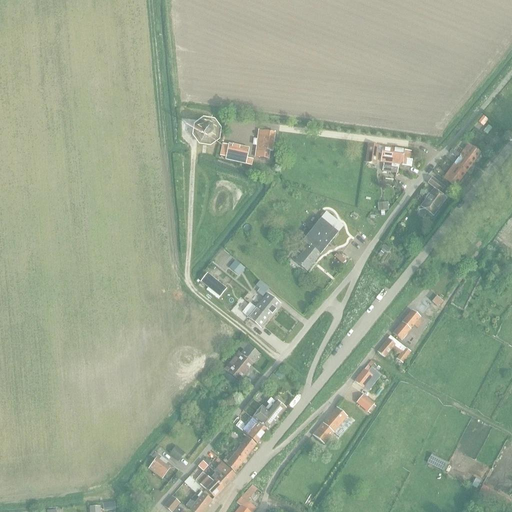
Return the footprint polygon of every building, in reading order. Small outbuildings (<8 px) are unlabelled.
[(198,145),(210,147),(219,140),(221,128),(214,119),(203,117),(193,124),(192,135),(198,145)] [(267,151),(272,152),(274,133),(259,131),(256,150),(262,150),(261,153),(267,154),(267,151)] [(232,139),(232,140),(224,138),(220,158),(228,159),(230,149),(232,150),(233,147),(243,149),(245,141),(232,139)] [(390,173),(393,150),(383,148),(383,147),(378,146),(378,148),(368,146),(366,163),(375,164),(377,152),(382,153),(380,163),(383,163),(382,172),(390,173)] [(463,159),(472,165),(479,154),(468,146),(461,156),(464,158),(463,159)] [(393,150),(390,173),(397,174),(398,169),(398,166),(408,167),(411,167),(412,161),(409,161),(410,152),(404,151),(393,150)] [(465,174),(472,165),(463,159),(464,158),(461,156),(454,165),(465,174)] [(454,189),(465,174),(454,165),(443,180),(454,189)] [(441,193),(440,193),(444,187),(432,178),(428,184),(435,188),(433,190),(421,207),(433,216),(446,199),(439,194),(441,193)] [(377,203),(378,210),(388,210),(388,202),(377,203)] [(301,255),(295,262),(307,272),(338,234),(334,231),(339,225),(325,213),(319,220),(320,221),(303,241),(300,245),(302,247),(298,252),(301,255)] [(341,246),(337,250),(342,257),(347,253),(341,246)] [(229,267),(239,275),(245,268),(235,260),(229,267)] [(226,289),(207,274),(200,283),(220,297),(226,289)] [(260,281),(256,286),(260,290),(257,293),(262,298),(269,289),(260,281)] [(441,301),(446,295),(440,290),(435,296),(441,301)] [(256,309),(268,319),(280,305),(267,295),(256,309)] [(249,304),(242,313),(261,328),(268,319),(256,309),(249,304)] [(392,333),(400,340),(411,327),(420,316),(412,310),(392,333)] [(403,363),(410,352),(390,336),(377,351),(385,357),(392,348),(399,354),(396,359),(403,363)] [(240,355),(251,364),(259,355),(242,341),(238,346),(244,350),(240,355)] [(251,364),(240,355),(237,353),(233,359),(247,370),(251,364)] [(238,381),(247,370),(233,359),(224,370),(238,381)] [(372,377),(375,379),(379,374),(371,368),(375,364),(371,361),(355,382),(363,388),(365,390),(370,383),(368,381),(372,377)] [(368,411),(370,413),(376,406),(374,404),(363,394),(356,403),(367,412),(368,411)] [(252,400),(242,411),(252,419),(252,420),(267,432),(285,410),(276,402),(267,413),(261,408),(252,400)] [(313,435),(324,445),(347,417),(336,408),(313,435)] [(256,444),(267,432),(252,420),(247,426),(240,420),(235,426),(243,432),(242,433),(256,444)] [(231,451),(223,461),(228,465),(227,467),(234,473),(243,461),(255,446),(247,439),(235,454),(231,451)] [(169,454),(178,462),(185,453),(176,446),(169,454)] [(155,460),(148,469),(155,473),(157,470),(164,475),(169,469),(174,468),(153,453),(152,452),(151,453),(149,455),(150,456),(155,460)] [(447,464),(431,455),(427,463),(444,471),(447,464)] [(222,474),(230,481),(236,476),(217,460),(215,462),(219,466),(213,473),(215,475),(219,477),(222,474)] [(213,483),(210,480),(202,473),(195,481),(214,499),(223,489),(215,481),(213,483)] [(223,489),(230,481),(222,474),(219,477),(215,475),(210,480),(213,483),(215,481),(223,489)] [(184,484),(195,494),(201,488),(189,478),(184,484)] [(487,497),(508,509),(511,501),(511,500),(492,489),(487,497)] [(191,511),(203,511),(211,501),(200,493),(198,497),(195,494),(185,507),(191,511)] [(163,507),(168,511),(172,511),(179,503),(171,497),(163,507)] [(253,511),(256,509),(241,497),(236,503),(241,506),(236,511),(253,511)]
